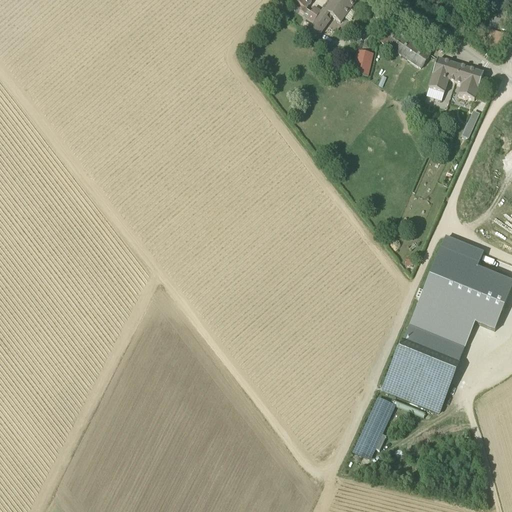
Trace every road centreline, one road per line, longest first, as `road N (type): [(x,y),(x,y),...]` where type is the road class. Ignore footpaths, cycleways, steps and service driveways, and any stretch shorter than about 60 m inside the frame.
road 1 (track): [(511,57),(311,511)]
road 2 (track): [(511,371),(464,405),(494,511)]
road 3 (unclassified): [(511,84),(388,0)]
